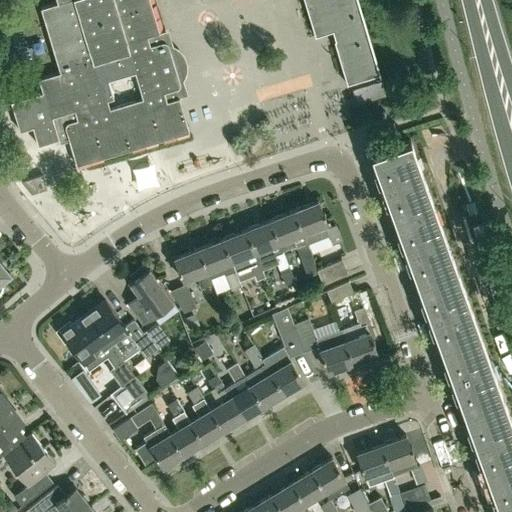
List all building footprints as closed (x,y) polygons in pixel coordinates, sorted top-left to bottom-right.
[(40,8),(59,72),(38,78),(42,91),(9,101),(13,113),(18,131),(31,127),(37,145),(67,136),(76,164),(189,131),(179,97),(177,97),(175,88),(177,88),(178,87),(178,86),(179,85),(179,84),(179,83),(179,82),(178,79),(183,78),(184,76),(185,73),(185,71),(186,68),(186,66),(185,63),(185,61),(184,58),(183,56),(181,54),(180,52),(178,50),(176,49),(174,47),(169,49),(168,44),(167,43),(167,42),(166,41),(165,41),(163,41),(162,41),(161,41),(158,32),(159,32),(149,0),(55,0),(57,3),(40,8)] [(303,0),(314,36),(322,33),(331,30),(334,40),(333,40),(346,83),(378,74),(378,76),(380,75),(356,0),(303,0)] [(261,88),(263,99),(319,89),(316,77),(261,88)] [(381,80),(352,88),(356,104),(385,96),(381,80)] [(384,98),(377,101),(379,107),(387,104),(384,98)] [(383,148),(370,153),(393,217),(432,203),(409,139),(389,146),(388,142),(382,144),(383,148)] [(31,193),(46,188),(42,174),(21,180),(31,193)] [(293,210),(306,243),(328,234),(332,243),(341,239),(335,225),(331,227),(329,222),(326,223),(317,200),(293,210)] [(416,282),(456,268),(432,203),(393,217),(416,282)] [(306,243),(293,210),(268,219),(286,263),(287,263),(283,251),(296,246),(308,276),(318,272),(317,269),(306,243)] [(286,263),(268,219),(245,229),(263,276),(265,275),(259,260),(272,255),(277,267),(286,263)] [(263,276),(245,229),(221,238),(240,285),(241,285),(239,279),(252,274),(254,279),(263,276)] [(240,285),(221,238),(197,248),(212,283),(210,277),(224,272),(231,289),(240,285)] [(212,283),(197,248),(174,257),(184,280),(196,275),(200,287),(212,283)] [(317,269),(318,272),(322,284),(347,273),(341,258),(317,269)] [(127,302),(141,324),(172,302),(149,268),(129,282),(137,295),(127,302)] [(416,282),(440,346),(479,332),(456,268),(416,282)] [(348,281),(326,290),(331,301),(353,292),(348,281)] [(183,311),(195,306),(186,283),(170,290),(183,311)] [(104,300),(88,311),(123,359),(138,349),(144,357),(158,347),(145,330),(142,332),(133,319),(123,326),(104,300)] [(369,330),(368,330),(365,323),(370,321),(364,306),(354,310),(357,322),(340,328),(353,364),(377,355),(369,330)] [(101,348),(114,366),(125,382),(111,392),(126,411),(150,396),(123,359),(88,311),(71,324),(81,338),(71,346),(82,361),(93,353),(93,354),(101,348)] [(353,364),(340,328),(315,337),(308,317),(293,323),(303,351),(318,345),(328,372),(353,364)] [(303,351),(293,323),(277,328),(289,356),(303,351)] [(479,332),(440,346),(463,411),(503,397),(479,332)] [(255,368),(244,375),(249,384),(262,405),(282,393),(253,344),(244,350),(255,368)] [(282,346),(262,358),(253,344),(282,393),(303,381),(290,359),(282,346)] [(182,359),(173,365),(179,373),(188,367),(182,359)] [(215,374),(229,397),(241,418),(262,405),(249,384),(244,375),(236,362),(227,368),(234,381),(225,387),(217,373),(215,374)] [(241,418),(229,397),(215,374),(206,379),(212,388),(209,389),(218,403),(209,409),(222,430),(241,418)] [(209,409),(196,386),(186,392),(200,414),(190,420),(189,420),(202,442),(222,430),(209,409)] [(1,439),(17,426),(22,422),(0,394),(0,454),(2,453),(8,449),(1,439)] [(463,411),(486,476),(511,466),(511,422),(503,397),(463,411)] [(181,425),(169,433),(182,454),(202,442),(189,420),(190,420),(177,398),(166,404),(181,425)] [(161,466),(182,454),(169,433),(151,402),(130,415),(136,425),(149,417),(155,428),(143,435),(146,441),(134,449),(145,466),(157,459),(161,466)] [(8,449),(2,453),(26,484),(13,495),(21,505),(52,480),(45,471),(55,463),(30,431),(8,449)] [(381,443),(389,466),(392,474),(409,468),(415,484),(425,480),(419,465),(416,466),(414,458),(412,458),(404,436),(381,443)] [(392,474),(389,466),(381,443),(356,452),(364,475),(367,484),(381,480),(387,494),(397,491),(392,476),(391,474),(392,474)] [(311,470),(324,491),(329,499),(346,488),(341,480),(344,479),(331,458),(311,470)] [(511,511),(511,466),(486,476),(498,511),(511,511)] [(303,503),(324,491),(311,470),(290,482),(303,503)] [(290,482),(270,494),(281,511),(288,511),(292,510),(293,511),(308,511),(303,503),(290,482)] [(42,511),(46,509),(48,511),(80,511),(89,506),(74,486),(64,493),(57,484),(27,507),(30,511),(42,511)] [(373,511),(368,502),(368,501),(367,502),(359,487),(345,494),(355,511),(373,511)] [(281,511),(270,494),(251,506),(254,511),(281,511)] [(368,502),(373,511),(388,511),(380,496),(368,502)] [(337,511),(329,499),(319,505),(323,511),(337,511)]
